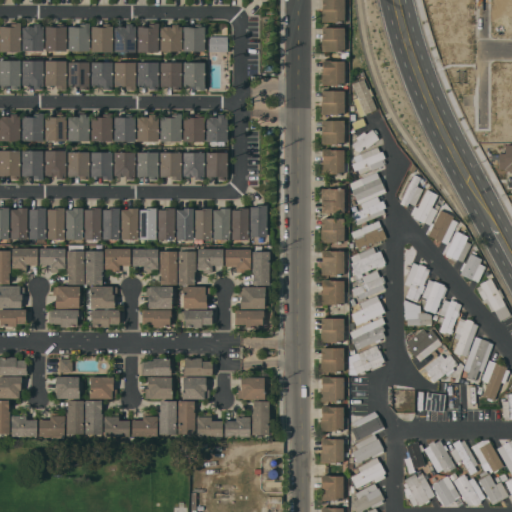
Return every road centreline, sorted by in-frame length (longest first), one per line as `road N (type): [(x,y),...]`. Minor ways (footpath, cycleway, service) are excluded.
road 1 (tertiary): [(303,0),(298,511)]
road 2 (residential): [(300,105),(0,100)]
road 3 (residential): [(298,345),(0,341)]
road 4 (primary): [(395,0),(425,92),(511,259)]
road 5 (residential): [(243,188),(0,187)]
road 6 (residential): [(242,14),(0,14)]
road 7 (residential): [(242,14),(243,188)]
